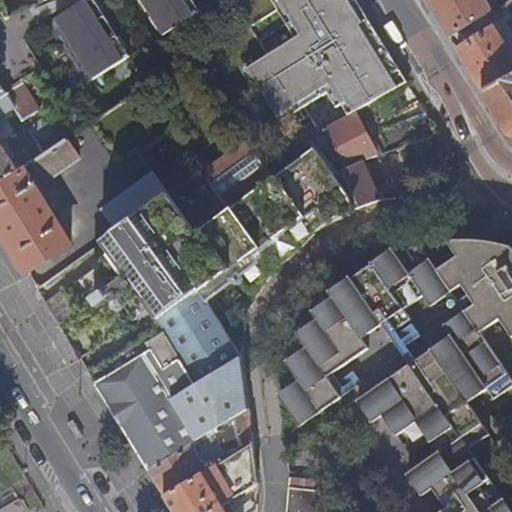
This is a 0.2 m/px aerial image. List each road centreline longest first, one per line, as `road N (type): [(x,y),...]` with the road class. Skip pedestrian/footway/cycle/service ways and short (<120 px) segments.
road 1 (secondary): [(94,511),(0,362)]
road 2 (secondary): [(437,67),(472,157),(511,199)]
road 3 (secondary): [(511,167),(437,67)]
